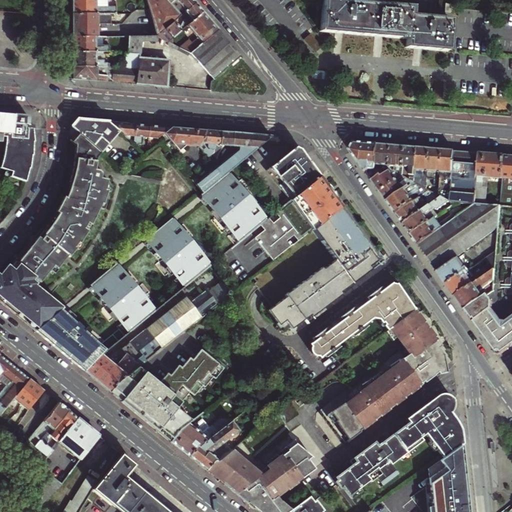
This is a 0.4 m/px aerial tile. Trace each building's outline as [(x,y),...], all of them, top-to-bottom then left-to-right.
[(72,14),(97,14),(116,14),(116,6),(103,6),(102,0),(71,0),(72,6),(72,14)] [(169,6),(175,0),(174,0),(146,0),(157,36),(164,29),(170,24),(166,18),(171,14),(171,13),(171,12),(169,6)] [(191,0),(185,0),(179,5),(180,6),(178,8),(178,7),(171,13),(171,14),(172,13),(178,20),(185,13),(195,5),(192,1),(191,0)] [(449,20),(408,17),(409,7),(324,1),(322,33),(337,34),(386,38),(406,40),(406,48),(428,50),(447,52),(449,20)] [(449,3),(442,2),(442,12),(450,13),(451,3),(449,3)] [(197,6),(195,5),(185,13),(187,15),(197,6)] [(197,6),(187,15),(188,17),(184,25),(183,26),(185,28),(202,13),(201,11),(198,8),(197,6)] [(175,23),(178,20),(172,13),(171,14),(166,18),(170,24),(164,29),(166,31),(159,37),(165,40),(168,42),(180,32),(182,31),(175,23)] [(202,13),(185,28),(183,29),(182,31),(180,32),(185,37),(189,34),(191,30),(195,35),(196,36),(203,30),(202,28),(210,22),(207,18),(202,13)] [(72,22),(72,30),(98,30),(97,14),(72,14),(72,22)] [(215,27),(210,22),(202,28),(203,30),(196,36),(200,41),(196,41),(187,49),(185,48),(183,46),(180,48),(191,54),(218,31),(215,27)] [(233,62),(240,57),(223,37),(218,31),(191,54),(213,80),(221,73),(233,62)] [(312,35),(305,40),(316,54),(323,49),(312,35)] [(72,44),(73,52),(103,52),(127,52),(128,36),(98,37),(72,37),(72,44)] [(141,36),(128,36),(127,52),(127,54),(139,55),(141,36)] [(73,60),(73,67),(113,67),(126,67),(126,62),(114,62),(112,64),(104,64),(103,52),(73,52),(73,60)] [(127,54),(126,62),(126,67),(113,67),(113,70),(112,82),(136,84),(139,58),(139,55),(127,54)] [(161,87),(164,61),(157,60),(139,58),(136,84),(161,87)] [(73,73),(73,79),(107,82),(108,70),(113,70),(113,67),(73,67),(73,73)] [(0,112),(0,134),(2,135),(2,137),(4,138),(4,148),(3,161),(1,169),(11,172),(10,176),(25,181),(29,161),(30,162),(31,157),(31,150),(32,150),(32,138),(33,138),(31,126),(33,126),(31,123),(26,123),(26,117),(24,117),(25,115),(6,113),(0,112)] [(122,134),(109,122),(84,120),(78,120),(71,127),(79,134),(89,143),(97,150),(103,155),(122,134)] [(125,136),(134,136),(133,125),(119,123),(109,122),(122,134),(125,136)] [(157,138),(171,128),(156,127),(136,125),(133,125),(134,136),(134,140),(136,143),(142,143),(144,141),(145,137),(157,138)] [(0,302),(9,309),(35,331),(61,310),(63,309),(37,288),(50,272),(53,275),(68,257),(70,258),(77,250),(79,251),(83,246),(82,244),(85,239),(89,232),(92,226),(96,213),(98,207),(101,208),(102,203),(100,203),(104,191),(106,191),(107,186),(103,184),(106,174),(99,172),(100,167),(99,164),(95,160),(103,155),(97,150),(89,143),(79,134),(71,127),(68,131),(68,139),(75,146),(74,164),(73,171),(70,183),(64,198),(57,213),(48,226),(44,231),(41,229),(24,251),(20,255),(23,257),(17,264),(15,262),(10,268),(8,266),(0,275),(0,302)] [(164,145),(185,129),(178,128),(171,128),(157,138),(156,139),(159,143),(161,141),(164,145)] [(194,130),(185,129),(164,145),(171,155),(186,144),(198,145),(205,131),(194,130)] [(211,131),(205,131),(198,145),(208,157),(213,154),(213,150),(213,145),(220,145),(221,132),(211,131)] [(228,146),(232,146),(233,133),(226,133),(221,132),(220,145),(213,145),(213,150),(213,154),(208,157),(213,163),(216,160),(222,150),(224,146),(228,146)] [(266,141),(271,137),(262,136),(240,134),(236,134),(235,147),(237,147),(237,150),(230,155),(238,164),(266,141)] [(271,137),(266,141),(276,146),(283,140),(278,137),(271,137)] [(376,165),(378,146),(368,145),(355,144),(353,147),(351,152),(366,173),(370,170),(370,164),(376,165)] [(390,167),(392,147),(385,147),(378,146),(376,165),(376,171),(383,171),(384,172),(381,174),(381,176),(382,177),(390,172),(392,170),(390,169),(390,167)] [(300,150),(296,147),(270,168),(294,198),(319,177),(319,176),(310,164),(300,150)] [(400,148),(392,147),(390,167),(397,168),(397,173),(400,174),(403,176),(403,174),(405,148),(400,148)] [(414,149),(405,148),(403,174),(410,175),(411,176),(410,178),(415,178),(418,149),(414,149)] [(427,186),(430,150),(424,150),(418,149),(415,178),(415,183),(427,189),(427,186)] [(430,150),(427,186),(439,188),(443,151),(437,151),(430,150)] [(443,151),(439,188),(439,196),(442,198),(450,202),(451,202),(455,153),(451,152),(443,151)] [(468,154),(455,153),(451,202),(457,203),(475,205),(477,177),(479,155),(468,154)] [(238,164),(230,155),(222,162),(229,171),(238,164)] [(479,155),(477,177),(475,205),(487,206),(489,178),(503,179),(504,157),(500,157),(487,155),(479,155)] [(511,157),(504,157),(503,179),(500,207),(511,208),(511,157)] [(221,178),(229,171),(222,162),(213,170),(221,178)] [(213,170),(204,177),(212,186),(221,178),(213,170)] [(377,189),(380,193),(397,181),(390,172),(382,177),(381,176),(378,178),(372,182),(377,189)] [(203,193),(212,186),(204,177),(196,184),(203,193)] [(268,228),(258,236),(276,259),(310,233),(342,208),(333,195),(324,183),(319,177),(294,198),(263,223),(268,228)] [(397,181),(380,193),(383,197),(387,202),(414,183),(403,177),(402,178),(401,179),(397,181)] [(266,220),(232,178),(205,200),(240,242),(266,220)] [(414,183),(387,202),(393,210),(396,215),(415,202),(430,191),(427,189),(415,183),(414,183)] [(407,230),(411,236),(436,218),(438,216),(433,210),(434,208),(435,209),(438,210),(450,202),(442,198),(422,212),(403,225),(407,230)] [(422,212),(415,202),(396,215),(400,220),(403,225),(422,212)] [(459,216),(418,246),(429,260),(438,273),(457,260),(459,259),(466,254),(498,230),(498,228),(500,207),(487,206),(475,205),(459,216)] [(367,243),(342,208),(310,233),(335,264),(322,274),(321,272),(310,281),(311,282),(305,286),(305,285),(287,300),(288,301),(270,315),(282,330),(288,325),(294,333),(312,319),(316,324),(328,312),(326,309),(342,296),(341,294),(365,276),(364,275),(370,270),(368,268),(379,260),(367,243)] [(418,246),(459,216),(456,212),(440,224),(436,218),(411,236),(416,242),(418,246)] [(211,265),(176,224),(150,245),(185,287),(209,266),(211,265)] [(491,301),(487,295),(485,296),(483,298),(465,311),(481,332),(497,354),(502,354),(511,347),(511,346),(511,225),(511,226),(510,238),(511,241),(511,240),(511,251),(509,253),(508,265),(510,268),(511,268),(511,278),(509,278),(506,281),(505,293),(507,295),(511,295),(510,301),(511,301),(511,318),(506,323),(501,322),(491,309),(491,301)] [(492,272),(494,270),(496,250),(483,259),(492,272)] [(459,259),(457,260),(464,270),(466,269),(459,259)] [(443,280),(447,285),(468,270),(467,268),(466,269),(464,270),(457,260),(438,273),(443,280)] [(155,311),(121,269),(95,291),(129,332),(155,311)] [(456,297),(487,275),(484,270),(475,276),(470,269),(468,270),(447,285),(452,292),(456,297)] [(461,304),(465,311),(483,298),(479,291),(480,291),(493,281),(494,270),(492,272),(487,275),(456,297),(461,304)] [(378,319),(387,332),(391,329),(416,310),(402,290),(396,281),(308,344),(310,345),(309,351),(313,356),(316,356),(318,355),(320,358),(373,318),(378,319)] [(232,294),(222,282),(216,285),(209,291),(207,289),(193,300),(189,296),(187,298),(186,297),(129,343),(107,360),(102,354),(96,359),(85,371),(97,382),(109,392),(122,378),(138,366),(155,353),(206,315),(232,294)] [(96,359),(102,354),(109,349),(61,310),(35,331),(47,340),(85,371),(96,359)] [(391,329),(397,336),(412,357),(402,366),(369,391),(331,420),(338,428),(336,430),(349,447),(388,416),(425,388),(431,383),(445,372),(443,356),(439,350),(435,344),(438,341),(427,326),(416,310),(391,329)] [(392,339),(397,336),(391,329),(387,332),(392,339)] [(122,378),(109,392),(121,401),(155,429),(171,442),(181,429),(192,420),(178,409),(191,393),(195,396),(199,390),(201,392),(209,382),(212,384),(220,373),(222,375),(229,368),(217,358),(215,361),(214,360),(218,355),(205,344),(201,349),(193,360),(190,357),(182,368),(179,365),(171,375),(168,373),(160,384),(138,366),(122,378)] [(268,360),(279,351),(273,345),(263,354),(268,360)] [(0,356),(0,411),(30,379),(24,374),(12,364),(1,355),(0,356)] [(367,388),(369,391),(402,366),(400,364),(367,388)] [(13,426),(18,421),(44,390),(41,388),(34,382),(30,379),(0,411),(0,415),(3,418),(15,403),(15,402),(16,400),(23,405),(9,422),(13,426)] [(59,403),(31,435),(33,437),(35,434),(40,438),(35,445),(45,453),(43,455),(46,457),(53,448),(46,442),(48,438),(48,436),(50,434),(68,410),(64,407),(59,403)] [(298,414),(290,403),(278,411),(285,423),(298,414)] [(426,433),(445,458),(463,444),(462,435),(451,421),(450,422),(451,419),(451,417),(450,415),(450,413),(448,410),(446,408),(444,406),(442,405),(440,404),(437,404),(402,432),(404,435),(373,459),(371,456),(361,463),(349,473),(351,475),(332,490),(338,498),(335,499),(340,505),(343,503),(344,506),(370,486),(369,485),(384,474),(391,483),(406,471),(399,462),(411,453),(407,447),(426,433)] [(73,415),(68,410),(50,434),(59,441),(77,418),(73,415)] [(199,447),(216,434),(212,429),(208,432),(203,426),(211,421),(203,411),(201,413),(192,420),(181,429),(171,442),(181,450),(189,457),(197,446),(199,447)] [(0,418),(0,432),(5,436),(12,428),(0,418)] [(86,425),(77,418),(59,441),(58,442),(80,459),(99,436),(86,425)] [(338,428),(331,420),(328,422),(335,430),(336,430),(338,428)] [(239,430),(231,421),(216,434),(199,447),(197,446),(189,457),(197,463),(207,471),(214,462),(220,461),(233,450),(235,449),(231,444),(224,449),(221,445),(239,430)] [(305,456),(314,469),(315,467),(302,450),(303,448),(296,441),(289,446),(290,447),(276,458),(274,456),(266,462),(269,466),(261,473),(250,464),(238,450),(236,452),(233,450),(220,461),(214,462),(207,471),(218,479),(219,477),(225,481),(223,483),(242,498),(242,499),(247,503),(255,493),(256,493),(305,456)] [(469,511),(464,459),(463,444),(445,458),(428,470),(428,474),(431,511),(469,511)] [(136,465),(123,455),(113,466),(126,477),(136,465)] [(255,493),(247,503),(253,509),(255,507),(261,511),(288,511),(293,509),(278,496),(314,469),(305,456),(256,493),(255,493)] [(168,511),(157,502),(140,488),(136,485),(126,477),(113,466),(95,489),(94,490),(99,494),(116,508),(120,511),(168,511)] [(62,481),(52,473),(23,507),(28,511),(36,511),(62,482),(62,481)] [(95,489),(99,482),(94,479),(89,476),(73,502),(72,501),(65,511),(81,511),(94,490),(95,489)] [(314,501),(310,495),(293,509),(288,511),(320,511),(325,509),(317,498),(314,501)]
